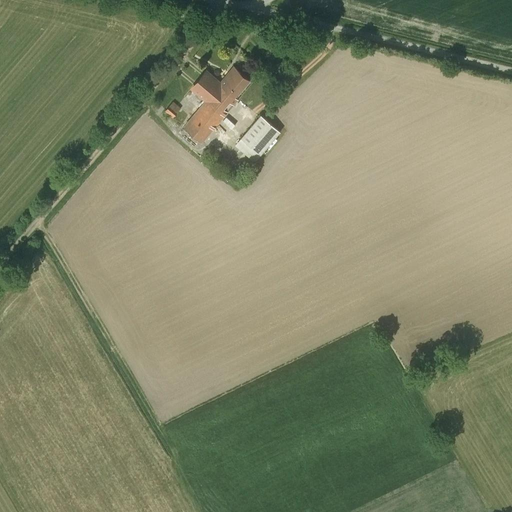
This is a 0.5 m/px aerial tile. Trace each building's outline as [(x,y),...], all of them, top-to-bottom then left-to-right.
[(230,74),(221,84),(235,96),(250,79),(235,66),(229,73),(230,74)] [(221,84),(206,72),(193,87),(207,99),(184,126),(201,140),(203,142),(239,99),(235,96),(221,84)] [(166,110),(175,118),(183,109),(179,106),(176,109),(171,104),(166,110)] [(281,131),(261,115),(241,138),(261,155),(281,131)] [(201,140),(184,126),(178,133),(195,147),(201,140)]
